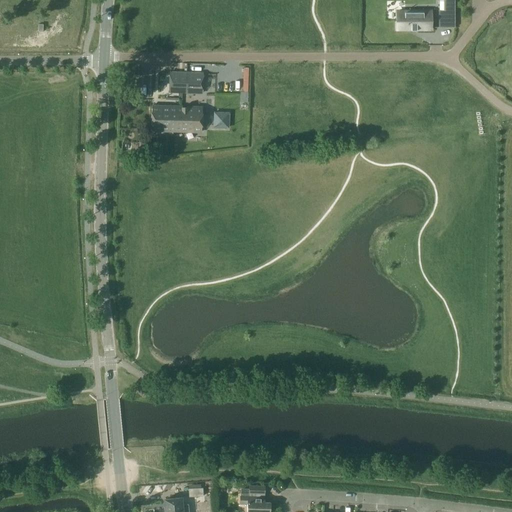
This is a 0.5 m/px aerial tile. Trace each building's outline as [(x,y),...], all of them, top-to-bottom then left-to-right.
[(455,27),(454,0),(444,0),(445,11),(439,11),(439,27),(455,27)] [(431,11),(397,11),(397,29),(411,29),(411,30),(417,30),(417,29),(431,29),(431,11)] [(186,72),(171,72),(170,92),(186,92),(186,72)] [(202,93),(202,73),(186,72),(186,92),(202,93)] [(178,119),(179,107),(153,106),(152,130),(175,131),(175,119),(178,119)] [(200,131),(201,108),(179,107),(178,119),(175,119),(175,131),(200,131)] [(229,112),(214,112),(213,127),(229,128),(229,112)] [(269,511),(270,502),(263,502),(263,497),(264,497),(265,486),(249,485),(249,488),(241,488),(240,503),(248,503),(247,511),(269,511)] [(203,496),(203,488),(189,488),(189,496),(203,496)] [(189,511),(188,503),(182,504),(181,498),(165,499),(166,507),(165,507),(165,511),(189,511)]
